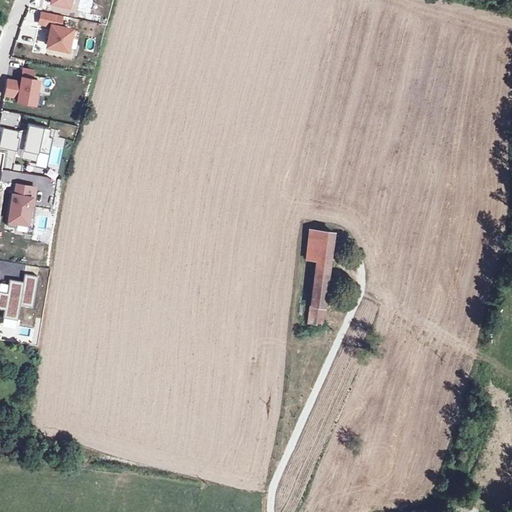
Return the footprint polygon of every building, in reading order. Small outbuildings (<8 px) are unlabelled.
[(61,17),(41,13),(38,24),(51,26),(48,46),(66,50),(70,30),(59,28),(61,17)] [(21,82),(8,80),(5,95),(18,98),(17,102),(34,105),(38,80),(31,79),(32,71),(23,69),(21,82)] [(21,126),(22,113),(2,111),(1,125),(21,126)] [(18,131),(3,128),(0,139),(0,147),(16,152),(17,148),(23,149),(21,158),(36,161),(43,128),(28,124),(26,134),(18,132),(18,131)] [(14,168),(15,152),(3,151),(2,167),(14,168)] [(35,188),(17,185),(15,195),(13,195),(8,226),(17,228),(18,223),(27,224),(28,217),(33,218),(35,206),(30,206),(31,198),(33,199),(35,188)] [(316,261),(311,306),(323,307),(333,232),(309,230),(306,260),(316,261)] [(23,282),(10,280),(7,293),(0,291),(0,309),(5,310),(3,318),(17,321),(20,305),(33,307),(38,277),(24,274),(23,282)] [(321,324),(323,307),(311,306),(309,323),(321,324)]
